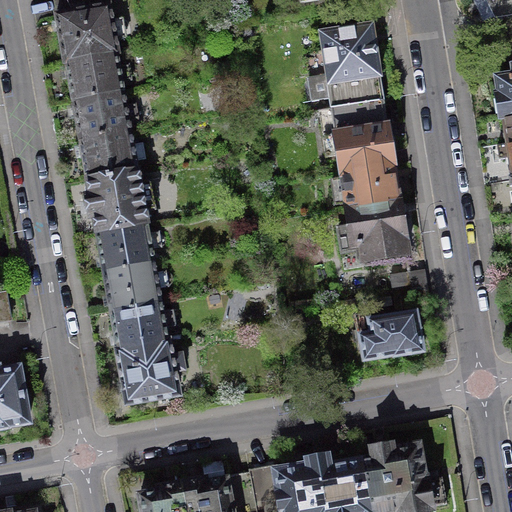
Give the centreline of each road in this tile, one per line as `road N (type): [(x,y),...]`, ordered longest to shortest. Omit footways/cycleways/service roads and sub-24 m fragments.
road 1 (residential): [(1,0),(83,457)]
road 2 (residential): [(83,457),(480,385)]
road 3 (residential): [(480,385),(419,0)]
road 4 (residential): [(501,511),(480,385)]
